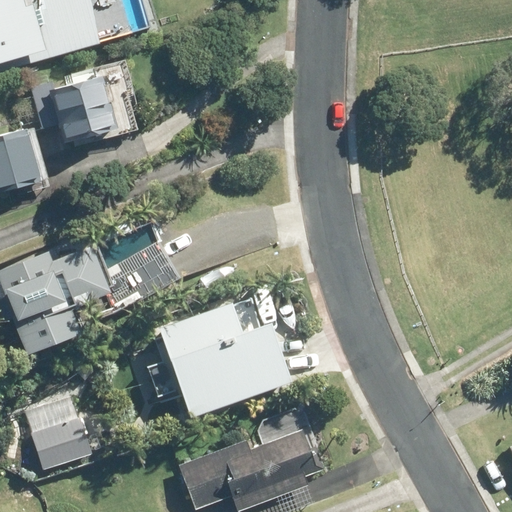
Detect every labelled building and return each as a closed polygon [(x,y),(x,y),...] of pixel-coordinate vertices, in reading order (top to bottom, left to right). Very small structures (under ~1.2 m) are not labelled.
[(0,0),(0,71),(95,42),(82,0),(0,0)] [(50,81),(27,89),(40,128),(53,124),(60,143),(111,127),(94,74),(52,88),(50,81)] [(27,127),(0,133),(0,191),(42,180),(27,127)] [(155,243),(115,265),(136,300),(175,278),(155,243)] [(0,267),(0,320),(8,318),(21,354),(75,332),(65,306),(104,291),(86,246),(47,261),(43,251),(0,267)] [(149,331),(182,425),(284,389),(262,328),(256,329),(255,327),(255,325),(246,301),(227,307),(226,304),(149,331)] [(68,399),(21,415),(41,471),(88,455),(68,399)] [(243,441),(176,465),(192,509),(230,495),(236,511),(304,485),(300,472),(313,468),(299,430),(246,450),(243,441)]
